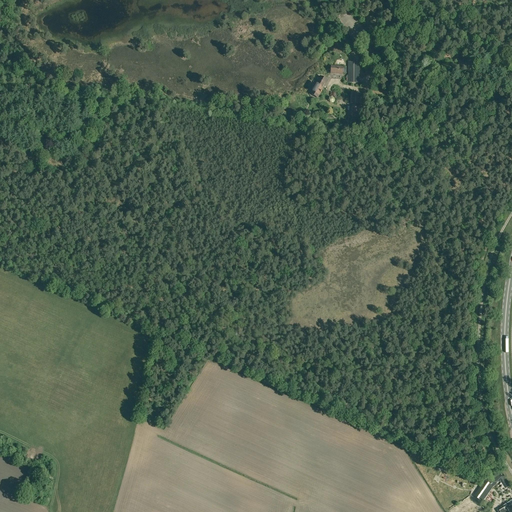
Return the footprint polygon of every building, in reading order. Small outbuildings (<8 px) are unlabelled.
[(359,62),(348,62),(348,83),(352,83),(352,82),(359,82),(359,62)] [(317,97),(327,80),(320,77),(311,94),(317,97)] [(356,92),(351,92),(351,103),(352,103),(352,107),(351,107),(351,112),(359,112),(359,108),(358,107),(359,104),(361,104),(362,95),(359,94),(359,93),(356,93),(356,92)] [(484,481),(476,492),(478,494),(478,495),(480,496),(480,495),(482,497),(490,486),(486,484),(487,482),(485,481),(484,481)] [(504,506),(497,511),(498,511),(511,511),(511,503),(505,508),(504,506)]
